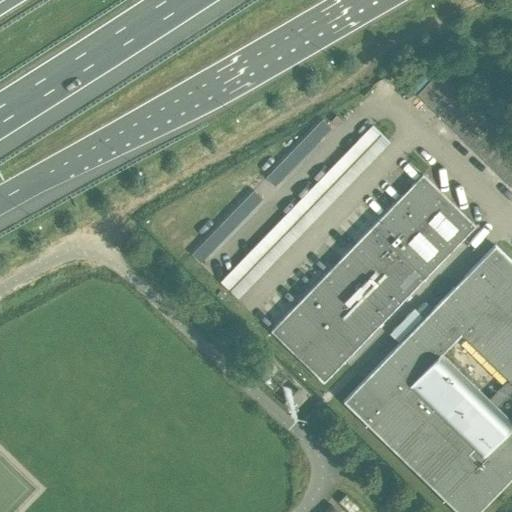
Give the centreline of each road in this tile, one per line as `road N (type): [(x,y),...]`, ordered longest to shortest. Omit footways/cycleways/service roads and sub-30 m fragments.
road 1 (unclassified): [(0,288),(86,238),(322,460),(313,496),(299,511)]
road 2 (motorway): [(0,200),(365,0)]
road 3 (motorway): [(0,115),(182,0)]
